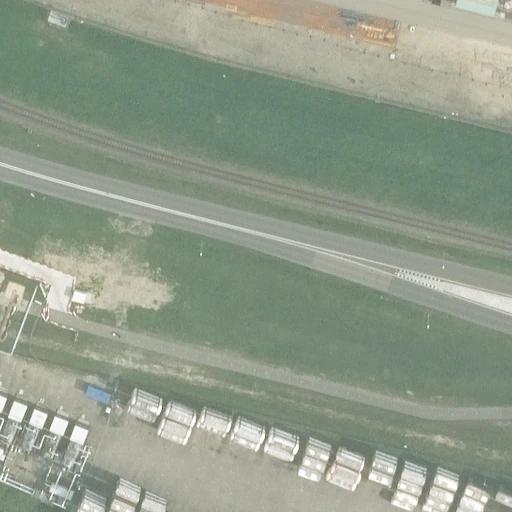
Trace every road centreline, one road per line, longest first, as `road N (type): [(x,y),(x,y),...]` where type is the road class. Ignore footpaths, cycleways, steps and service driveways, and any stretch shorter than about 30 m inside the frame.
road 1 (secondary): [(295,244),(0,164)]
road 2 (secondary): [(295,244),(511,320)]
road 3 (secondary): [(511,287),(295,244)]
